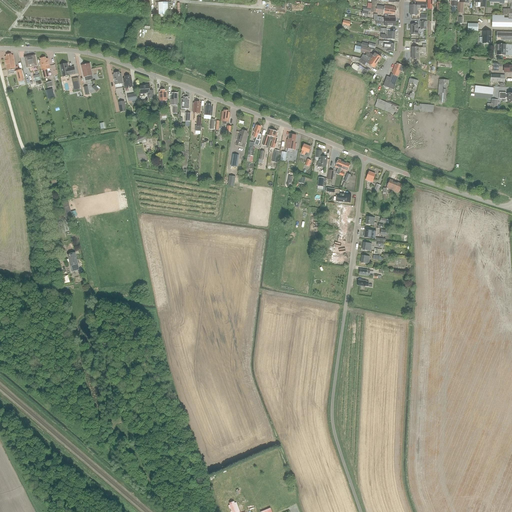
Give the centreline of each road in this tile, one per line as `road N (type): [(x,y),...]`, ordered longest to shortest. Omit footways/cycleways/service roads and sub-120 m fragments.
road 1 (residential): [(363,158),(107,58),(0,49)]
road 2 (residential): [(360,511),(331,406),(363,158)]
road 3 (residential): [(510,209),(363,158)]
